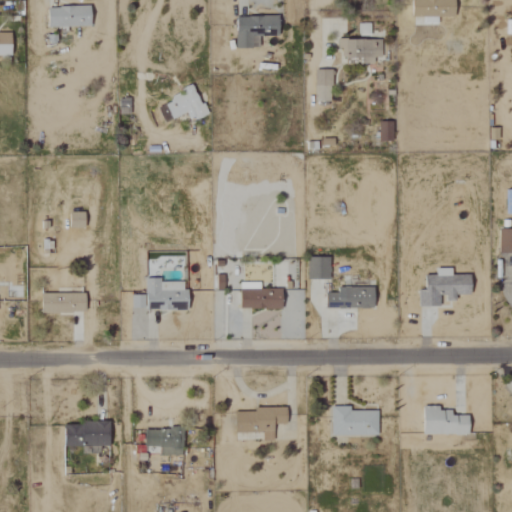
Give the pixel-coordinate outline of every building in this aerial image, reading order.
[(451,0),(410,0),(411,25),(435,25),(435,18),(451,18),(451,0)] [(44,28),(87,27),(86,7),(44,8),(44,28)] [(274,16),(232,18),(233,49),(256,49),(256,37),(275,36),(274,16)] [(367,37),(367,25),(355,24),(355,36),(367,37)] [(379,58),(379,39),(335,40),(336,50),(339,50),(340,62),(352,62),(352,64),(371,64),(371,58),(379,58)] [(329,102),(330,71),(313,70),(312,101),(329,102)] [(184,113),(188,122),(203,115),(191,88),(160,101),(168,120),(184,113)] [(128,115),(128,99),(116,99),(116,115),(128,115)] [(390,142),(390,123),(377,122),(376,142),(390,142)] [(66,229),(81,229),(81,213),(66,213),(66,229)] [(511,230),(495,231),(495,254),(511,254),(511,230)] [(326,281),(327,259),(305,259),(304,280),(326,281)] [(467,276),(449,275),(449,269),(433,269),(433,276),(419,276),(418,307),(437,308),(437,300),(453,300),(453,295),(466,296),(467,276)] [(183,283),(156,283),(156,279),(142,280),(142,296),(130,296),(130,311),(183,310),(183,283)] [(257,283),(236,283),(237,310),(279,309),(279,289),(257,290),(257,283)] [(371,308),(371,288),(334,287),(334,294),(323,294),(323,307),(371,308)] [(375,435),(375,411),(347,411),(347,406),(328,406),(329,436),(375,435)] [(464,435),(465,416),(447,415),(448,409),(419,408),(419,434),(464,435)] [(260,433),(261,441),(271,440),(270,424),(283,424),(283,409),(232,410),(232,433),(260,433)] [(106,422),(60,423),(61,447),(107,446),(106,422)] [(157,455),(180,455),(180,429),(141,429),(141,446),(157,447),(157,455)]
